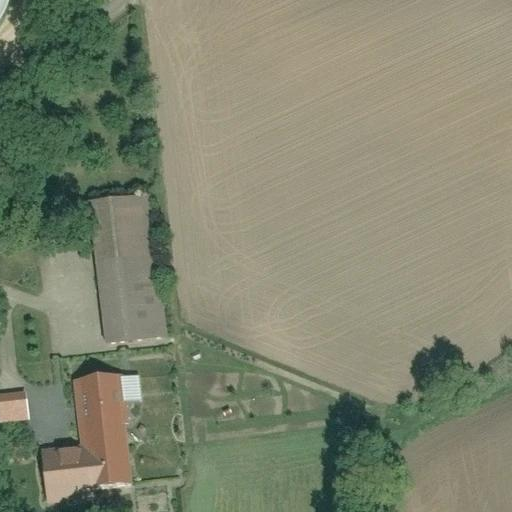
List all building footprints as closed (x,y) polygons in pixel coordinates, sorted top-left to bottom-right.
[(144,196),(83,203),(100,350),(160,343),(144,196)] [(196,319),(189,329),(188,344),(194,356),(203,363),(221,365),(233,357),(239,345),(240,335),(234,322),(227,316),(210,313),(196,319)] [(39,321),(0,324),(0,398),(0,400),(45,396),(39,321)] [(123,382),(69,386),(75,462),(36,465),(39,507),(91,503),(90,489),(131,486),(127,429),(159,426),(162,464),(231,459),(228,420),(225,387),(124,395),(123,382)] [(0,402),(0,426),(31,424),(30,400),(0,402)]
